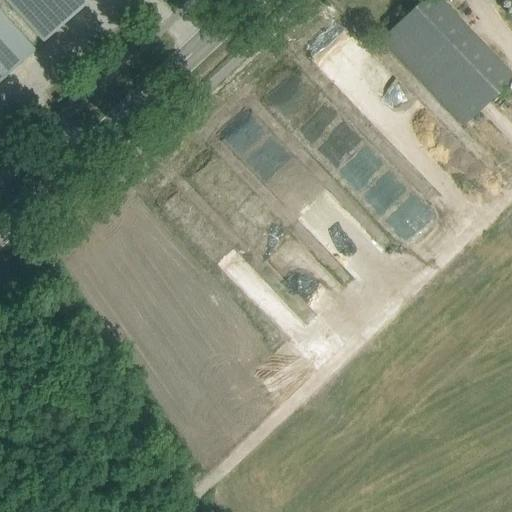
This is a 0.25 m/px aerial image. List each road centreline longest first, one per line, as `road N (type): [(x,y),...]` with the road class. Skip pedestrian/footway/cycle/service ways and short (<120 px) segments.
road 1 (track): [(511,192),(179,511)]
road 2 (secondary): [(0,232),(248,0)]
